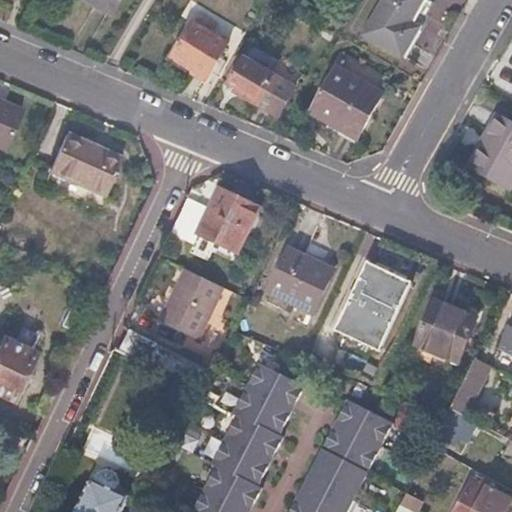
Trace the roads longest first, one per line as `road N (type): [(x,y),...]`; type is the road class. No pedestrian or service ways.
road 1 (residential): [(13,511),(193,130)]
road 2 (residential): [(374,204),(492,0)]
road 3 (residential): [(0,45),(193,130)]
road 4 (residential): [(193,130),(374,204)]
road 5 (residential): [(374,204),(511,263)]
